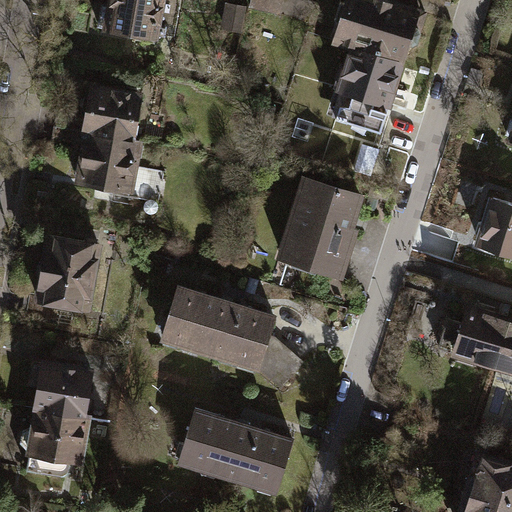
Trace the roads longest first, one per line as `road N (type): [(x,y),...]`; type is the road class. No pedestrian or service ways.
road 1 (residential): [(474,0),(318,511)]
road 2 (residential): [(0,148),(26,0)]
